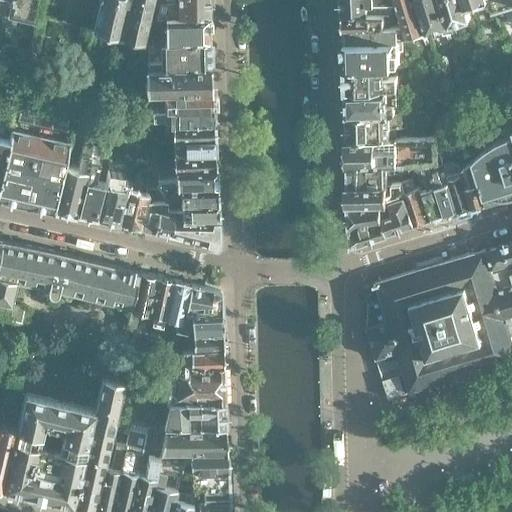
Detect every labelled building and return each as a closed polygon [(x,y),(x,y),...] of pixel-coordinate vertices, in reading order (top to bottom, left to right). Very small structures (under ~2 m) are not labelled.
[(0,0),(0,20),(4,21),(8,0),(0,0)] [(8,0),(4,21),(11,23),(14,8),(36,13),(38,0),(8,0)] [(122,32),(129,0),(99,0),(94,26),(122,32)] [(145,37),(153,0),(129,0),(122,32),(145,37)] [(209,14),(208,0),(178,0),(179,0),(161,1),(157,16),(209,14)] [(399,13),(395,0),(342,0),(344,13),(376,13),(376,1),(392,1),(392,13),(399,13)] [(427,29),(418,0),(395,0),(399,13),(403,25),(406,35),(427,29)] [(451,33),(451,31),(441,0),(418,0),(427,29),(428,30),(442,26),(445,35),(451,33)] [(469,14),(464,0),(441,0),(451,31),(456,30),(454,23),(470,18),(469,14)] [(480,0),(464,0),(469,14),(474,13),(472,3),(480,0)] [(511,4),(511,0),(489,0),(492,10),(511,4)] [(389,13),(376,13),(344,13),(344,26),(390,26),(389,13)] [(210,39),(209,14),(157,16),(152,41),(210,39)] [(406,35),(403,25),(390,26),(344,26),(345,39),(398,38),(404,38),(406,35)] [(399,63),(398,38),(345,39),(345,50),(346,50),(346,64),(383,63),(399,63)] [(210,39),(152,41),(148,41),(149,66),(211,64),(210,39)] [(383,63),(346,64),(347,89),(392,88),(397,88),(397,76),(383,77),(383,63)] [(211,90),(211,71),(211,64),(149,66),(148,66),(149,92),(165,92),(211,90)] [(141,92),(140,67),(129,67),(130,93),(141,92)] [(393,114),(392,88),(347,89),(348,115),(393,114)] [(212,105),(211,90),(165,92),(165,107),(212,105)] [(63,162),(69,138),(75,111),(16,98),(14,108),(0,169),(0,193),(53,206),(63,162)] [(511,122),(511,101),(496,106),(502,126),(511,122)] [(0,169),(14,108),(0,104),(0,169)] [(212,105),(165,107),(152,108),(152,117),(165,116),(165,113),(173,112),(173,122),(213,120),(212,105)] [(400,113),(393,114),(348,115),(349,139),(401,138),(400,113)] [(481,132),(475,114),(453,120),(458,139),(481,132)] [(214,135),(213,120),(173,122),(174,132),(164,133),(164,137),(177,136),(214,135)] [(511,192),(511,134),(511,135),(505,138),(496,144),(490,147),(484,151),(478,155),(475,157),(489,200),(511,192)] [(214,150),(214,135),(177,136),(177,152),(214,150)] [(443,161),(438,145),(436,137),(402,138),(401,138),(349,139),(348,139),(349,164),(396,163),(412,162),(427,162),(443,161)] [(215,166),(214,154),(214,150),(177,152),(178,167),(215,166)] [(75,211),(87,158),(80,156),(78,166),(63,162),(53,206),(75,211)] [(97,216),(105,183),(104,183),(92,180),(97,158),(88,156),(87,158),(75,211),(97,216)] [(489,200),(475,157),(475,156),(460,165),(462,171),(473,205),(489,200)] [(445,213),(432,175),(427,162),(412,162),(431,217),(445,213)] [(401,179),(396,163),(349,164),(350,183),(385,182),(385,174),(394,173),(394,181),(402,181),(401,179)] [(215,166),(178,167),(158,168),(159,177),(175,177),(176,186),(216,185),(215,166)] [(473,205),(462,171),(455,173),(453,166),(445,168),(449,182),(459,209),(473,205)] [(128,178),(127,177),(122,176),(123,171),(107,168),(104,183),(105,183),(97,216),(119,221),(128,178)] [(145,203),(147,194),(134,191),(139,169),(129,169),(127,177),(128,178),(119,221),(140,226),(144,210),(145,203)] [(459,209),(449,182),(444,184),(440,172),(432,175),(445,213),(459,209)] [(431,217),(420,185),(413,188),(409,176),(401,179),(402,181),(407,195),(416,222),(431,217)] [(407,195),(402,181),(350,183),(350,201),(391,200),(407,195)] [(216,185),(176,186),(162,187),(163,196),(181,195),(182,202),(216,201),(216,185)] [(416,222),(407,195),(391,200),(395,211),(383,215),(387,232),(416,222)] [(387,232),(383,215),(395,211),(391,200),(350,201),(352,243),(360,241),(361,245),(389,236),(387,232)] [(217,217),(217,206),(216,201),(182,202),(182,206),(175,207),(175,202),(145,203),(144,210),(158,213),(172,216),(176,217),(217,217)] [(154,229),(158,213),(144,210),(140,226),(154,229)] [(169,233),(172,216),(158,213),(154,229),(169,233)] [(218,241),(217,226),(217,217),(176,217),(172,216),(169,233),(215,243),(216,243),(217,243),(217,242),(218,241)] [(130,306),(139,270),(56,250),(1,238),(0,240),(0,301),(6,302),(11,304),(17,280),(130,306)] [(511,261),(511,240),(486,248),(492,267),(511,261)] [(511,360),(511,334),(492,267),(486,248),(443,260),(442,255),(416,262),(417,268),(376,281),(381,299),(388,321),(397,351),(402,367),(404,373),(409,391),(455,378),(457,385),(476,379),(474,372),(511,360)] [(511,261),(492,267),(511,334),(511,261)] [(148,311),(156,274),(139,270),(130,306),(125,331),(133,332),(138,308),(148,311)] [(161,327),(164,314),(172,278),(156,274),(148,311),(154,312),(151,324),(161,327)] [(221,310),(220,289),(219,288),(219,284),(204,281),(203,285),(172,278),(164,314),(176,317),(174,326),(186,329),(187,323),(190,311),(221,310)] [(381,299),(376,281),(363,285),(368,303),(370,302),(381,299)] [(388,321),(381,299),(370,302),(366,327),(367,327),(388,321)] [(20,321),(24,307),(11,304),(6,302),(2,317),(20,321)] [(221,329),(221,310),(190,311),(187,323),(192,323),(193,330),(194,330),(221,329)] [(397,351),(388,321),(367,327),(376,358),(383,356),(397,351)] [(222,347),(222,337),(221,329),(194,330),(194,339),(183,339),(181,349),(222,347)] [(156,347),(158,340),(142,337),(141,338),(140,344),(148,345),(156,347)] [(128,382),(132,367),(133,368),(134,361),(144,363),(148,345),(140,344),(131,341),(122,378),(123,378),(122,381),(128,382)] [(223,364),(222,353),(222,347),(181,349),(180,355),(179,358),(189,357),(190,365),(223,364)] [(176,372),(179,358),(180,355),(165,351),(159,375),(174,379),(176,372)] [(224,401),(223,372),(223,364),(190,365),(186,365),(187,371),(183,373),(176,372),(174,379),(169,403),(224,401)] [(383,379),(404,373),(402,367),(381,373),(383,379)] [(94,507),(121,388),(122,381),(123,378),(122,378),(98,373),(91,407),(25,392),(17,426),(3,486),(25,491),(49,497),(50,497),(73,502),(89,506),(94,507)] [(409,391),(404,373),(383,379),(389,397),(406,392),(409,391)] [(161,402),(165,385),(157,383),(154,400),(161,402)] [(12,405),(16,389),(5,387),(2,402),(12,405)] [(111,511),(130,427),(138,391),(121,388),(94,507),(111,511)] [(169,403),(164,426),(163,428),(165,428),(225,425),(224,409),(224,401),(169,403)] [(0,485),(3,486),(17,426),(0,422),(0,485)] [(145,511),(159,453),(165,428),(163,428),(164,426),(148,423),(147,431),(142,452),(149,454),(145,471),(138,469),(128,511),(145,511)] [(226,451),(225,436),(225,425),(165,428),(159,453),(184,452),(226,451)] [(116,511),(128,511),(138,469),(130,467),(133,455),(141,457),(142,452),(147,431),(130,427),(111,511),(116,511)] [(227,468),(226,459),(226,451),(184,452),(180,467),(190,469),(198,469),(227,468)] [(174,497),(175,489),(176,487),(162,484),(165,469),(179,472),(180,467),(184,452),(159,453),(145,511),(170,511),(174,497)] [(228,484),(227,475),(227,468),(198,469),(198,474),(202,474),(202,477),(191,477),(190,469),(180,467),(179,472),(177,482),(195,486),(202,485),(228,484)] [(228,501),(228,497),(228,484),(202,485),(203,494),(199,494),(175,489),(174,497),(192,501),(198,502),(228,501)] [(189,511),(192,501),(174,497),(170,511),(189,511)] [(228,511),(228,508),(228,501),(198,502),(192,501),(189,511),(228,511)]
